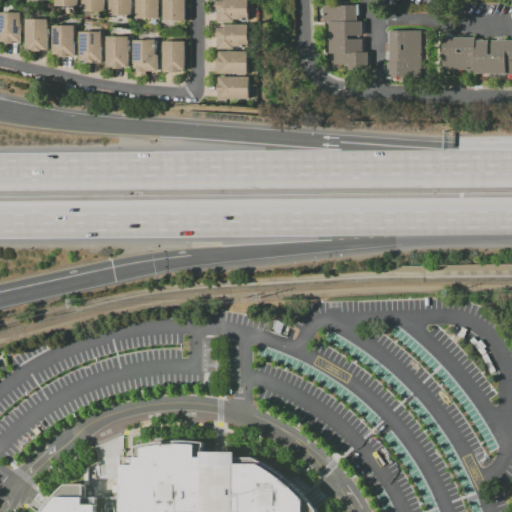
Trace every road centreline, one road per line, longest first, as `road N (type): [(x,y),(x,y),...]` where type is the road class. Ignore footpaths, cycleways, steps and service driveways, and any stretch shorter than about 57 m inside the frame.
road 1 (motorway): [(0,222),(511,219)]
road 2 (residential): [(360,511),(338,480),(281,433),(243,416),(179,408),(142,412),(75,438),(27,478),(5,511)]
road 3 (motorway): [(371,165),(0,167)]
road 4 (motorway): [(338,141),(0,109)]
road 5 (motorway): [(190,260),(324,246),(381,220)]
road 6 (residential): [(301,0),(305,51),(318,77),(376,95)]
road 7 (motorway): [(511,164),(371,165)]
road 8 (residential): [(376,95),(511,100)]
